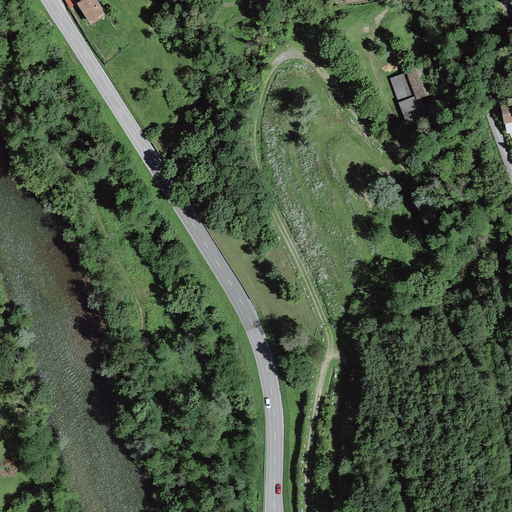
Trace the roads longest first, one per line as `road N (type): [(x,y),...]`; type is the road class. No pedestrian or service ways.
road 1 (track): [(308,511),(307,459),(326,335),(253,151),(263,79),(276,61),(293,57),(319,72),(402,160),(435,275),(506,425),(511,470)]
road 2 (secondary): [(273,511),(269,381),(252,326),(48,0)]
road 3 (unclassified): [(511,175),(487,94),(511,33)]
